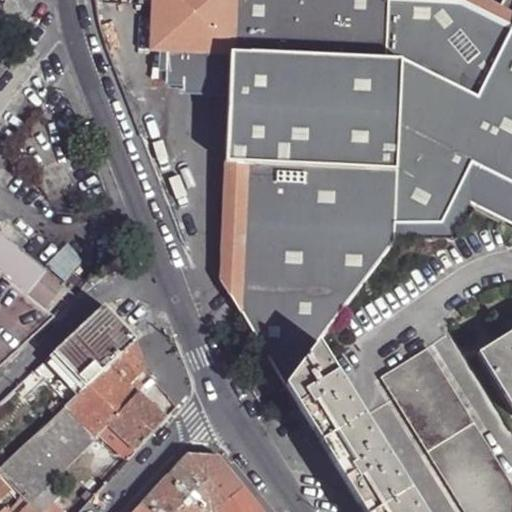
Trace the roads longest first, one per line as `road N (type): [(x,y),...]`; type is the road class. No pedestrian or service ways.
road 1 (residential): [(75,0),(81,47),(150,241),(220,400)]
road 2 (residential): [(117,511),(220,400)]
road 3 (residential): [(220,400),(297,511)]
